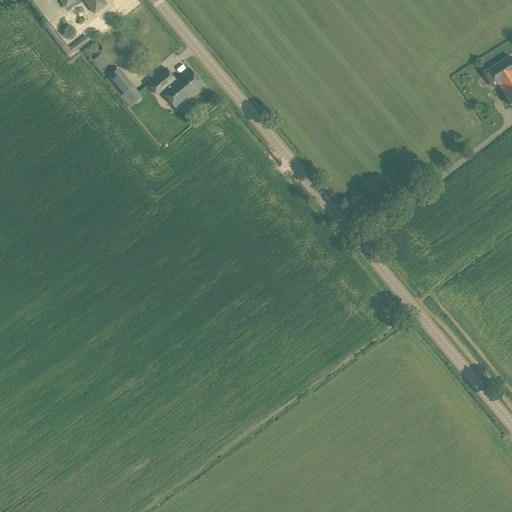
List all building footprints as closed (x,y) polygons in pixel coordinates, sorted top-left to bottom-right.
[(47,0),(49,2),(51,0),(60,0),(66,8),(75,0),(84,0),(94,14),(107,4),(103,0),(47,0)] [(69,48),(49,21),(43,26),(68,57),(89,41),(85,35),(69,48)] [(68,22),(64,26),(73,36),(77,31),(68,22)] [(511,103),(511,60),(509,56),(486,71),(495,85),(497,83),(510,105),(511,103)] [(133,84),(118,67),(105,78),(120,96),(133,84)] [(157,96),(162,92),(176,109),(203,86),(189,68),(175,80),(166,69),(148,84),(157,96)]
